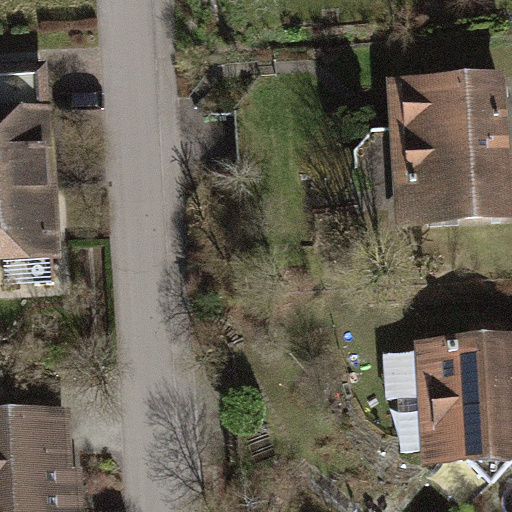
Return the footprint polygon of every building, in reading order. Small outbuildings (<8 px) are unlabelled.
[(0,264),(63,262),(55,63),(0,65),(0,264)] [(511,68),(396,75),(404,223),(511,216),(511,68)] [(511,326),(425,332),(433,455),(461,454),(487,486),(511,460),(511,326)] [(80,511),(76,396),(0,398),(0,511),(80,511)] [(409,459),(429,458),(425,406),(405,407),(409,459)]
